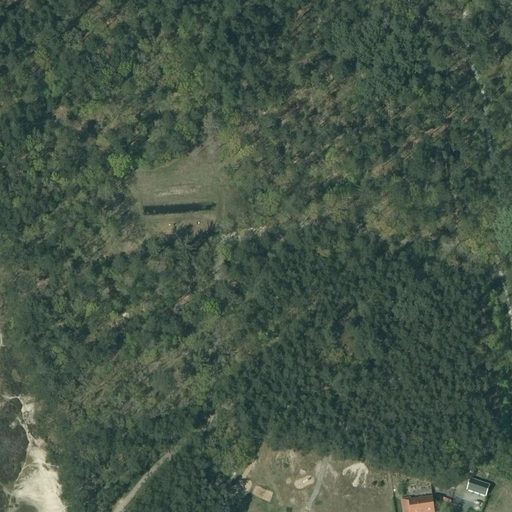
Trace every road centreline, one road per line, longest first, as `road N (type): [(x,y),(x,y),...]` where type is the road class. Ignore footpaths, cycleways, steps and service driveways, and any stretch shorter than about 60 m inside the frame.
road 1 (unknown): [(511,261),(319,219),(216,244)]
road 2 (unknown): [(217,478),(206,428),(216,244)]
road 3 (unknown): [(206,428),(115,511)]
